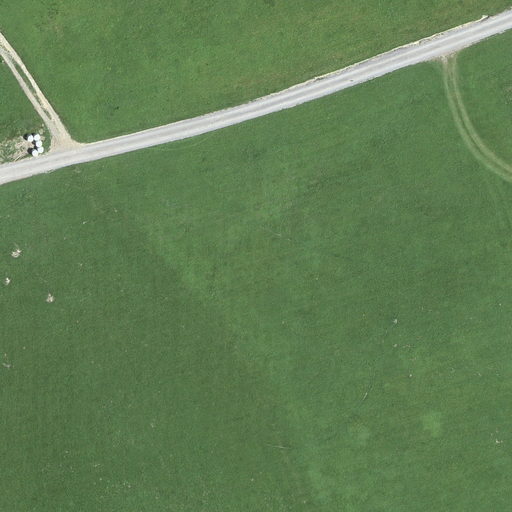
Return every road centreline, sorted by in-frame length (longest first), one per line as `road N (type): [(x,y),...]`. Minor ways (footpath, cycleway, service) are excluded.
road 1 (unclassified): [(511,20),(302,95),(0,176)]
road 2 (track): [(74,157),(0,47)]
